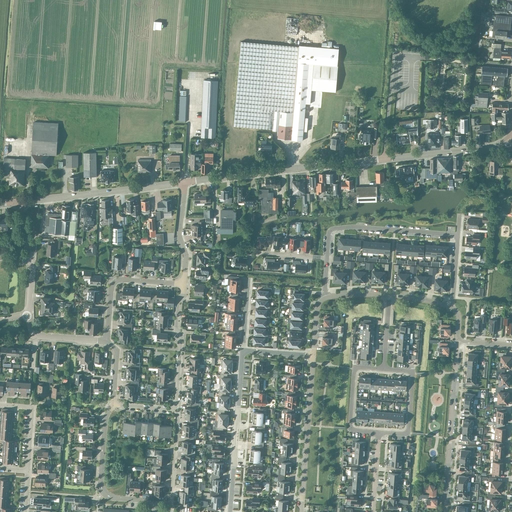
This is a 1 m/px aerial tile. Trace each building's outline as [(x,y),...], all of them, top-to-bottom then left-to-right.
[(502,5),(502,9),(495,8),(495,12),(507,13),(507,10),(511,10),(511,1),(507,1),(507,5),(502,5)] [(494,21),(493,31),(495,31),(495,38),(506,39),(506,34),(509,35),(511,17),(496,15),(496,16),(493,16),(493,21),(494,21)] [(312,26),(311,36),(319,36),(320,31),(323,31),(323,30),(317,30),(317,24),(317,17),(298,16),(298,22),(295,22),(294,25),(312,26)] [(267,44),(241,41),(233,125),(273,129),(275,112),(261,110),(267,44)] [(299,47),(267,44),(261,110),(275,112),(280,112),(293,113),(294,102),(298,62),(299,47)] [(492,44),(492,51),(494,51),(493,58),(500,58),(501,58),(510,59),(511,58),(511,51),(501,51),(501,44),(492,44)] [(339,49),(299,45),(298,62),(314,63),(337,66),(339,49)] [(314,63),(298,62),(294,102),(306,104),(310,104),(311,90),(314,63)] [(337,66),(314,63),(311,90),(336,92),(338,66),(337,66)] [(482,74),(505,76),(507,76),(508,69),(482,67),(482,74)] [(482,74),(481,84),(504,86),(505,76),(482,74)] [(201,138),(215,138),(218,81),(203,81),(201,138)] [(476,96),(475,107),(487,108),(488,94),(478,93),(478,96),(476,96)] [(179,122),(186,122),(187,97),(180,96),(179,122)] [(302,141),(306,104),(294,102),(293,113),(291,140),(302,141)] [(492,104),(492,112),(498,112),(498,109),(508,110),(508,106),(508,105),(492,104)] [(291,140),(293,113),(280,112),(278,131),(277,138),(291,140)] [(498,121),(502,121),(502,124),(509,124),(509,113),(502,113),(502,117),(498,117),(498,114),(492,114),(492,122),(498,122),(498,121)] [(428,120),(428,129),(433,129),(434,126),(436,127),(436,121),(428,120)] [(32,168),(48,169),(49,156),(56,156),(58,124),(33,122),(31,163),(32,164),(32,168)] [(482,142),(484,142),(483,137),(484,137),(483,133),(490,132),(489,125),(480,127),(480,131),(477,131),(477,134),(478,143),(479,143),(482,143),(482,142)] [(361,130),(360,134),(359,134),(358,134),(358,137),(359,138),(360,138),(360,142),(364,142),(364,143),(367,143),(367,142),(371,143),(371,136),(373,136),(373,137),(377,138),(377,128),(373,127),(373,130),(361,130)] [(407,133),(396,134),(398,144),(410,143),(410,136),(417,135),(416,128),(406,130),(407,133)] [(455,139),(452,139),(452,145),(455,145),(456,145),(457,146),(459,146),(460,145),(462,145),(462,140),(461,137),(461,136),(461,132),(460,132),(458,132),(456,132),(456,136),(455,136),(455,139)] [(428,148),(439,148),(439,134),(428,134),(428,148)] [(336,135),(335,140),(332,139),(331,149),(339,149),(339,142),(342,143),(343,137),(340,137),(340,135),(336,135)] [(172,158),(178,158),(179,152),(181,152),(181,144),(170,144),(170,151),(172,151),(172,158)] [(261,154),(265,154),(266,153),(271,153),(272,146),(266,145),(266,144),(262,144),(261,154)] [(83,152),(84,176),(97,176),(96,152),(83,152)] [(190,159),(190,164),(191,164),(191,170),(198,170),(198,165),(201,166),(201,154),(190,154),(190,159)] [(66,167),(78,168),(78,155),(66,155),(66,167)] [(201,173),(204,173),(204,174),(207,174),(208,174),(208,168),(209,168),(209,164),(213,164),(213,157),(205,156),(204,164),(202,164),(201,173)] [(437,158),(437,173),(450,173),(450,163),(450,158),(437,158)] [(144,159),(138,159),(138,160),(138,173),(151,173),(151,160),(151,159),(144,159)] [(169,165),(166,165),(166,170),(169,169),(169,170),(175,170),(175,171),(180,171),(179,162),(177,162),(177,159),(169,159),(169,162),(169,165)] [(430,168),(425,168),(425,178),(437,178),(436,159),(430,159),(430,160),(430,168)] [(490,162),(488,162),(488,167),(490,167),(490,175),(499,175),(502,175),(502,168),(499,168),(498,168),(498,162),(490,162)] [(399,170),(395,170),(396,178),(413,177),(413,181),(418,181),(417,174),(414,175),(413,166),(399,168),(399,170)] [(4,167),(3,176),(10,177),(9,184),(24,185),(26,169),(4,167)] [(114,182),(114,171),(110,171),(101,171),(101,174),(102,174),(102,177),(102,182),(106,182),(106,183),(107,183),(109,182),(109,183),(110,183),(110,182),(114,182)] [(319,185),(316,185),(316,194),(320,194),(320,191),(325,191),(325,174),(319,174),(319,185)] [(69,178),(69,182),(71,182),(71,190),(78,190),(77,177),(69,178)] [(271,187),(271,188),(280,188),(280,180),(275,180),(275,179),(266,179),(266,187),(271,187)] [(346,182),(342,182),(342,189),(346,188),(346,189),(350,189),(351,189),(351,192),(348,193),(348,197),(348,205),(356,204),(356,192),(354,192),(354,185),(352,185),(352,180),(346,180),(346,182)] [(292,181),(292,195),(305,195),(305,181),(292,181)] [(357,187),(357,192),(357,197),(376,196),(376,187),(357,187)] [(259,189),(258,200),(262,200),(261,213),(277,213),(278,197),(268,197),(269,189),(259,189)] [(219,195),(219,198),(224,198),(224,203),(232,204),(232,197),(229,197),(229,191),(226,191),(226,190),(225,190),(224,190),(223,190),(222,190),(221,190),(221,195),(219,195)] [(245,190),(245,202),(249,203),(249,204),(254,204),(254,196),(250,196),(250,191),(245,190)] [(195,203),(205,203),(205,205),(210,205),(210,199),(206,199),(206,194),(195,194),(195,203)] [(172,210),(172,209),(172,208),(172,206),(171,206),(171,200),(169,200),(169,199),(168,199),(166,199),(165,200),(163,201),(161,201),(161,202),(161,203),(157,203),(158,210),(164,210),(164,211),(164,213),(171,213),(171,210),(172,210)] [(109,200),(102,200),(102,208),(101,208),(101,218),(113,217),(112,209),(109,209),(109,208),(110,208),(110,207),(109,207),(109,200)] [(131,212),(131,216),(139,215),(138,205),(134,206),(134,200),(126,201),(127,213),(131,212)] [(149,210),(150,209),(150,205),(149,206),(149,201),(145,201),(143,201),(142,202),(142,213),(149,213),(149,210)] [(61,214),(61,220),(71,221),(72,211),(72,210),(71,210),(70,210),(70,205),(63,205),(63,214),(61,214)] [(221,210),(221,228),(233,229),(233,210),(221,210)] [(47,214),(47,224),(51,225),(50,232),(68,234),(67,239),(75,240),(76,221),(71,221),(61,220),(61,214),(49,213),(47,214)] [(0,230),(2,230),(2,231),(8,231),(8,225),(7,219),(1,219),(1,217),(0,216),(0,230)] [(467,224),(468,224),(467,228),(478,229),(479,220),(468,219),(468,220),(467,221),(467,224)] [(192,225),(192,230),(202,231),(202,228),(204,228),(205,222),(199,221),(198,225),(192,225)] [(122,228),(112,228),(112,243),(122,243),(122,228)] [(192,230),(192,236),(198,236),(198,240),(206,240),(206,235),(206,232),(206,231),(202,231),(192,230)] [(466,244),(476,245),(477,241),(479,241),(479,235),(473,234),(473,238),(467,237),(466,244)] [(267,238),(258,237),(257,246),(259,246),(258,247),(259,247),(260,247),(262,248),(263,247),(263,246),(267,247),(267,244),(270,244),(271,237),(267,236),(267,238)] [(274,236),(274,248),(281,248),(281,244),(286,245),(286,238),(282,238),(282,237),(274,236)] [(297,250),(297,247),(300,247),(300,242),(300,239),(297,239),(290,239),(290,249),(294,249),(296,249),(296,250),(297,250)] [(300,247),(303,247),(302,250),(303,250),(305,250),(309,251),(310,240),(303,239),(303,242),(300,242),(300,247)] [(47,251),(47,256),(54,256),(55,248),(60,248),(60,241),(53,241),(53,244),(48,244),(48,251),(47,251)] [(133,250),(133,252),(135,253),(135,256),(136,256),(136,257),(137,257),(137,256),(141,256),(141,249),(136,249),(136,250),(133,250)] [(465,258),(476,259),(476,255),(479,255),(479,249),(473,249),(473,252),(466,251),(465,258)] [(197,265),(205,265),(205,258),(210,258),(210,253),(203,252),(203,255),(197,255),(197,265)] [(113,257),(112,268),(114,268),(114,270),(120,270),(120,269),(121,269),(121,262),(125,263),(125,254),(122,253),(121,258),(113,257)] [(149,271),(152,271),(154,271),(155,263),(157,263),(158,257),(152,256),(152,262),(144,261),(144,260),(143,270),(144,270),(144,269),(149,270),(149,271)] [(128,269),(136,270),(137,263),(140,263),(141,257),(137,257),(136,257),(136,259),(129,259),(128,269)] [(248,261),(247,260),(247,258),(243,258),(243,257),(243,258),(241,258),(241,257),(237,257),(236,257),(236,258),(233,258),(233,262),(236,262),(236,266),(241,267),(241,266),(246,266),(246,265),(247,264),(248,261)] [(159,260),(159,268),(161,268),(161,272),(169,272),(170,266),(173,266),(174,259),(170,259),(170,261),(159,260)] [(275,259),(266,259),(266,262),(268,262),(267,269),(278,270),(278,265),(277,265),(278,263),(274,262),(275,259)] [(300,261),(293,261),(293,266),(296,266),(295,272),(306,273),(306,265),(299,264),(300,261)] [(45,277),(45,282),(46,282),(46,283),(46,284),(49,284),(49,283),(50,282),(53,283),(54,273),(57,273),(57,272),(57,266),(50,265),(50,271),(46,271),(46,277),(45,277)] [(403,284),(404,274),(400,274),(401,269),(398,269),(399,265),(395,265),(394,271),(398,272),(397,282),(396,284),(401,285),(401,284),(403,284)] [(464,276),(475,277),(475,271),(478,271),(479,265),(472,265),(472,268),(464,268),(464,276)] [(196,271),(196,278),(202,278),(201,280),(202,281),(206,281),(206,280),(206,279),(206,275),(209,275),(210,272),(210,268),(204,268),(201,268),(201,271),(196,271)] [(331,268),(331,276),(334,276),(334,281),(333,281),(333,283),(337,283),(337,282),(340,283),(340,273),(338,272),(338,269),(331,268)] [(90,278),(90,284),(100,285),(101,276),(91,276),(91,272),(85,272),(84,278),(90,278)] [(228,277),(228,285),(230,285),(241,286),(241,283),(240,283),(240,281),(239,280),(239,277),(228,277)] [(473,285),(473,280),(466,279),(466,283),(467,283),(467,285),(463,284),(463,292),(473,293),(473,285)] [(194,295),(203,296),(203,289),(205,289),(205,286),(197,285),(197,288),(195,288),(194,295)] [(241,286),(230,285),(230,291),(231,291),(231,295),(232,295),(238,295),(238,292),(239,292),(240,292),(240,290),(241,290),(241,286)] [(120,293),(119,300),(125,300),(125,298),(128,298),(129,288),(123,288),(123,294),(120,294),(120,293)] [(133,301),(136,301),(137,295),(134,295),(134,289),(129,288),(128,298),(133,299),(133,301)] [(257,293),(256,293),(257,296),(257,297),(263,297),(268,297),(268,295),(271,294),(271,288),(264,288),(264,291),(257,290),(257,293)] [(137,295),(136,301),(145,302),(145,299),(146,290),(140,289),(140,295),(137,295)] [(88,296),(90,296),(90,300),(99,301),(100,291),(90,290),(90,291),(88,290),(88,296)] [(148,302),(153,303),(154,296),(151,296),(151,290),(146,290),(145,299),(148,300),(148,302)] [(293,297),(293,299),(297,300),(304,300),(305,297),(304,297),(304,294),(298,294),(298,290),(290,290),(290,296),(293,297)] [(154,296),(153,303),(162,303),(162,301),(163,291),(157,291),(157,297),(154,296)] [(167,306),(174,306),(174,298),(171,298),(171,297),(171,298),(168,297),(168,291),(163,291),(162,301),(165,301),(165,303),(167,304),(167,306)] [(237,298),(238,295),(232,295),(231,298),(229,298),(229,303),(240,304),(240,301),(239,301),(239,299),(238,298),(237,298)] [(256,303),(255,303),(256,306),(263,307),(267,307),(270,307),(270,303),(271,298),(268,297),(263,297),(263,300),(257,300),(256,303)] [(40,311),(40,315),(43,315),(43,314),(53,315),(54,303),(50,303),(50,299),(42,298),(42,302),(42,307),(41,307),(41,311),(40,311)] [(293,299),(290,299),(289,305),(292,306),(292,309),(296,309),(303,310),(303,309),(304,307),(303,306),(303,304),(297,303),(297,300),(293,299)] [(188,311),(199,312),(200,305),(202,305),(203,300),(195,300),(195,303),(189,303),(188,311)] [(240,308),(240,304),(229,303),(228,309),(227,309),(227,312),(236,313),(237,310),(238,310),(238,308),(240,308)] [(84,308),(89,308),(89,316),(98,317),(98,313),(99,308),(92,308),(92,305),(84,304),(84,308)] [(263,307),(262,310),(256,309),(256,312),(255,312),(255,315),(255,316),(262,316),(266,316),(267,314),(270,313),(270,307),(267,307),(263,307)] [(292,309),(289,308),(289,314),(291,316),(291,318),(296,319),(302,319),(303,316),(303,313),(296,313),(296,309),(292,309)] [(118,313),(118,316),(119,316),(120,317),(129,318),(132,318),(132,313),(133,313),(133,310),(126,309),(126,312),(120,312),(120,313),(119,313),(118,313)] [(154,316),(154,320),(158,320),(168,321),(169,315),(165,315),(166,312),(161,312),(155,311),(155,316),(154,316)] [(226,314),(225,317),(228,318),(227,323),(238,324),(239,320),(237,320),(238,318),(237,318),(236,318),(236,314),(230,314),(226,314)] [(473,326),(473,328),(474,329),(474,331),(482,331),(483,322),(486,322),(486,315),(481,315),(481,319),(475,319),(474,325),(473,326)] [(187,326),(192,326),(191,328),(198,329),(198,323),(201,324),(202,319),(201,319),(201,316),(195,316),(195,319),(188,318),(187,326)] [(262,316),(262,319),(255,319),(255,321),(254,322),(255,325),(261,326),(261,325),(266,326),(266,323),(269,322),(269,316),(266,316),(262,316)] [(325,325),(325,328),(333,329),(334,326),(334,325),(334,324),(335,323),(335,322),(335,321),(334,320),(333,320),(334,317),(328,316),(327,316),(326,317),(325,317),(324,318),(324,319),(324,325),(325,325)] [(129,321),(129,318),(120,317),(120,318),(119,318),(118,319),(118,321),(118,322),(119,322),(119,323),(125,323),(125,326),(132,327),(132,324),(131,323),(131,321),(129,321)] [(489,332),(497,333),(498,329),(501,329),(502,317),(498,317),(497,320),(490,320),(489,332)] [(295,328),(301,329),(302,328),(303,325),(302,325),(302,322),(295,322),(296,319),(291,318),(288,318),(288,324),(291,325),(291,327),(291,328),(295,328)] [(90,334),(97,335),(97,324),(91,323),(92,320),(85,320),(84,327),(90,328),(90,334)] [(154,325),(153,328),(164,329),(164,326),(168,326),(168,321),(158,320),(154,320),(154,325)] [(360,326),(363,326),(363,330),(374,331),(374,324),(371,324),(371,320),(364,320),(364,321),(361,321),(360,326)] [(227,323),(227,328),(229,329),(229,332),(235,332),(235,329),(236,329),(237,329),(237,327),(238,327),(238,324),(227,323)] [(400,326),(400,333),(410,333),(411,327),(406,327),(406,325),(402,324),(401,326),(400,326)] [(254,331),(253,331),(254,334),(260,335),(261,335),(265,335),(268,335),(268,332),(269,326),(266,326),(261,325),(261,326),(261,329),(254,328),(254,331)] [(440,334),(440,337),(448,338),(449,334),(450,335),(450,329),(450,328),(450,327),(449,326),(448,326),(447,326),(447,325),(441,325),(441,328),(440,328),(440,329),(439,330),(439,331),(439,332),(440,333),(440,334)] [(132,330),(132,327),(125,326),(125,329),(119,329),(119,330),(118,330),(117,330),(117,333),(118,333),(118,334),(128,335),(128,332),(131,332),(131,330),(132,330)] [(291,328),(291,327),(288,327),(288,328),(287,333),(290,334),(290,337),(294,337),(294,338),(301,338),(302,335),(301,334),(301,332),(295,331),(295,328),(291,328)] [(157,341),(167,342),(167,334),(160,333),(161,330),(153,329),(152,334),(157,335),(157,341)] [(191,342),(200,343),(201,338),(205,338),(206,332),(200,332),(199,335),(191,335),(191,342)] [(236,336),(235,336),(235,332),(229,332),(229,335),(226,335),(226,341),(237,342),(237,338),(236,338),(236,336)] [(117,335),(117,337),(118,338),(118,340),(121,340),(121,343),(131,344),(131,340),(130,340),(130,338),(128,338),(128,335),(118,334),(118,335),(117,335)] [(323,346),(324,346),(325,346),(325,347),(331,347),(332,344),(332,343),(333,343),(333,342),(333,341),(333,340),(333,339),(333,338),(332,338),(332,335),(324,334),(324,338),(323,337),(322,343),(322,344),(323,345),(323,346)] [(261,335),(260,335),(260,338),(254,338),(253,340),(252,341),(253,343),(253,344),(254,345),(256,344),(264,345),(264,342),(267,341),(268,335),(265,335),(261,335)] [(290,337),(287,337),(286,343),(289,344),(289,347),(297,347),(299,348),(300,347),(301,344),(300,344),(301,341),(294,341),(294,338),(294,337),(290,337)] [(237,345),(237,342),(226,341),(225,346),(224,346),(224,350),(234,350),(234,347),(235,347),(236,345),(237,345)] [(438,351),(439,351),(439,352),(439,355),(445,356),(446,356),(447,355),(448,355),(448,354),(448,353),(449,347),(448,347),(448,344),(440,343),(439,346),(439,347),(438,348),(438,349),(438,350),(438,351)] [(126,353),(126,357),(137,358),(138,354),(140,354),(140,352),(141,353),(141,349),(132,349),(131,352),(128,351),(128,352),(127,352),(126,353)] [(85,364),(85,371),(91,371),(91,361),(88,361),(89,352),(82,351),(81,353),(78,353),(78,359),(81,359),(81,363),(85,364)] [(468,353),(468,358),(468,359),(477,359),(477,360),(477,359),(480,360),(481,351),(475,351),(474,354),(468,353)] [(54,363),(63,363),(64,352),(55,352),(54,363)] [(102,363),(102,367),(107,367),(107,361),(103,361),(104,353),(95,352),(95,363),(102,363)] [(499,352),(498,356),(501,356),(501,362),(511,362),(511,361),(511,359),(511,358),(511,357),(506,356),(506,353),(499,352)] [(40,362),(49,362),(49,353),(41,353),(40,362)] [(189,364),(200,364),(200,361),(202,361),(203,356),(196,355),(196,358),(190,358),(190,361),(189,361),(189,364)] [(126,357),(126,361),(127,362),(133,363),(133,366),(140,366),(140,363),(139,363),(140,358),(137,358),(126,357)] [(223,360),(221,360),(221,366),(223,366),(233,367),(233,365),(233,364),(232,364),(232,360),(227,360),(227,359),(227,358),(226,358),(225,358),(224,358),(223,359),(223,360)] [(257,366),(256,373),(266,374),(266,373),(267,372),(267,371),(267,370),(266,370),(266,367),(265,366),(266,361),(260,361),(259,366),(257,366)] [(498,361),(497,370),(505,371),(505,368),(510,368),(510,367),(511,366),(511,364),(511,363),(511,362),(501,362),(498,361)] [(200,364),(189,364),(189,366),(190,366),(190,369),(193,369),(193,372),(196,373),(201,373),(202,368),(199,367),(200,364)] [(125,374),(136,375),(136,371),(139,371),(139,370),(140,370),(140,366),(133,366),(133,369),(127,368),(127,369),(126,369),(125,370),(125,374)] [(220,372),(220,375),(227,375),(227,372),(231,373),(231,371),(232,371),(233,367),(223,366),(222,372),(220,372)] [(290,372),(290,375),(296,375),(297,373),(297,372),(298,372),(298,370),(300,370),(300,367),(289,366),(288,372),(290,372)] [(158,368),(157,376),(160,376),(170,377),(170,375),(170,372),(167,371),(167,368),(158,368)] [(497,370),(496,379),(499,380),(509,380),(510,375),(504,374),(505,371),(497,370)] [(188,375),(188,380),(197,381),(198,378),(200,379),(200,376),(202,376),(202,373),(201,373),(196,373),(195,376),(188,375)] [(76,374),(75,384),(79,384),(79,391),(86,391),(87,381),(82,380),(82,374),(76,374)] [(132,383),(139,383),(139,380),(138,380),(138,378),(136,378),(136,375),(125,374),(124,378),(125,378),(126,378),(126,379),(132,380),(132,383)] [(227,375),(220,375),(218,375),(218,378),(219,378),(219,384),(220,384),(231,385),(231,384),(231,381),(230,381),(230,379),(227,378),(227,375)] [(290,375),(286,375),(286,378),(288,378),(287,384),(298,384),(299,381),(297,381),(298,379),(297,379),(296,378),(296,375),(290,375)] [(157,379),(157,385),(163,385),(163,382),(169,383),(169,380),(170,380),(170,377),(160,376),(160,379),(157,379)] [(255,389),(263,390),(264,380),(268,380),(268,377),(262,377),(262,380),(256,379),(255,389)] [(466,378),(466,383),(472,384),(472,387),(478,387),(478,384),(476,384),(476,378),(466,378)] [(95,383),(94,391),(103,392),(104,384),(97,383),(98,379),(91,379),(91,383),(95,383)] [(496,385),(496,388),(503,389),(503,386),(509,386),(509,380),(499,380),(499,385),(496,385)] [(131,386),(125,385),(125,386),(124,386),(124,387),(123,391),(137,392),(137,386),(138,386),(139,383),(132,383),(131,386)] [(231,386),(231,385),(220,384),(219,393),(226,394),(226,391),(229,391),(230,389),(231,389),(231,386)] [(298,384),(287,384),(287,389),(289,389),(289,392),(295,393),(295,390),(296,390),(297,390),(297,388),(298,388),(298,384)] [(157,385),(156,393),(169,394),(169,392),(168,392),(169,389),(163,388),(163,385),(157,385)] [(38,395),(46,396),(47,387),(38,386),(38,395)] [(52,397),(60,398),(61,389),(53,388),(52,397)] [(496,388),(495,394),(498,395),(498,398),(508,398),(509,397),(509,395),(508,394),(508,393),(503,392),(503,389),(496,388)] [(196,398),(196,393),(200,393),(201,390),(191,389),(191,392),(187,392),(187,397),(196,398)] [(465,393),(465,399),(474,399),(475,396),(478,395),(478,394),(478,391),(472,390),(471,393),(465,393)] [(123,391),(123,395),(124,395),(125,395),(125,396),(128,397),(128,400),(139,400),(139,395),(137,395),(137,392),(123,391)] [(295,393),(289,392),(289,396),(287,395),(286,401),(297,402),(297,398),(296,398),(296,396),(295,396),(295,393)] [(169,394),(156,393),(156,402),(164,402),(165,399),(168,400),(168,397),(169,397),(169,394)] [(218,396),(217,402),(220,402),(230,403),(230,402),(230,399),(229,399),(229,397),(226,396),(226,394),(219,393),(219,396),(218,396)] [(253,402),(254,403),(254,405),(265,406),(266,398),(265,398),(266,394),(259,393),(259,398),(254,397),(254,399),(253,400),(253,402)] [(187,397),(186,402),(193,403),(192,406),(198,406),(200,406),(201,403),(196,403),(196,398),(187,397)] [(508,398),(498,398),(498,401),(495,401),(494,406),(502,407),(502,404),(507,404),(508,403),(509,402),(509,400),(508,399),(508,398)] [(297,402),(286,401),(286,406),(288,407),(287,410),(294,410),(294,407),(295,407),(296,405),(297,405),(297,402)] [(230,404),(230,403),(220,402),(220,408),(218,408),(217,411),(224,412),(225,409),(228,409),(228,407),(229,407),(230,404)] [(198,411),(198,406),(192,406),(192,409),(185,408),(185,414),(195,414),(195,411),(198,411)] [(470,414),(470,417),(476,417),(476,414),(473,414),(474,409),(473,408),(473,409),(464,408),(464,413),(470,414)] [(497,411),(497,417),(508,418),(508,415),(507,415),(507,412),(506,412),(506,409),(497,408),(496,411),(497,411)] [(252,417),(252,418),(266,419),(266,410),(260,409),(260,413),(254,412),(254,414),(253,414),(252,417)] [(287,410),(283,409),(283,413),(285,413),(285,418),(296,419),(296,416),(295,416),(295,414),(294,413),(293,413),(294,410),(287,410)] [(51,416),(51,412),(41,411),(40,419),(53,420),(54,416),(51,416)] [(224,415),(224,412),(217,411),(217,414),(219,415),(219,420),(229,421),(229,420),(229,417),(227,417),(228,415),(224,415)] [(83,426),(94,426),(94,418),(87,417),(87,413),(80,413),(80,419),(84,419),(83,426)] [(185,414),(185,419),(191,419),(190,422),(199,423),(199,419),(197,419),(198,418),(195,418),(195,414),(185,414)] [(463,425),(472,425),(475,426),(476,417),(470,417),(469,420),(463,419),(463,425)] [(508,418),(497,417),(496,422),(489,421),(488,425),(495,425),(504,426),(505,423),(506,423),(506,420),(508,420),(508,418)] [(252,418),(252,422),(253,422),(253,423),(259,424),(258,427),(265,428),(265,422),(266,419),(252,418)] [(283,424),(283,427),(284,427),(292,428),(292,425),(293,425),(294,425),(294,423),(295,423),(296,419),(285,418),(284,424),(283,424)] [(216,420),(216,426),(216,429),(223,430),(223,427),(227,427),(227,425),(228,425),(229,422),(229,421),(219,420),(216,420)] [(199,423),(190,422),(190,425),(184,425),(183,430),(184,430),(194,431),(194,428),(198,428),(199,423)] [(41,433),(52,434),(52,425),(41,424),(41,433)] [(504,426),(495,425),(495,428),(496,428),(495,434),(507,435),(507,432),(505,432),(506,429),(504,429),(504,426)] [(282,427),(281,436),(283,436),(294,437),(295,433),(293,433),(294,431),(293,431),(292,431),(292,428),(284,427),(283,427),(282,427)] [(250,436),(264,438),(265,429),(258,428),(258,431),(252,431),(252,433),(251,433),(250,436)] [(86,433),(86,430),(79,429),(79,435),(83,435),(82,441),(93,442),(93,434),(86,433)] [(184,435),(190,436),(190,439),(196,440),(197,431),(194,431),(184,430),(184,435)] [(216,437),(216,441),(226,442),(226,435),(220,435),(220,431),(214,431),(214,437),(216,437)] [(462,434),(462,440),(468,440),(468,443),(475,444),(476,441),(474,440),(474,435),(471,435),(462,434)] [(507,435),(495,434),(495,439),(497,439),(497,442),(503,443),(503,440),(505,440),(505,437),(507,437),(507,435)] [(250,436),(250,437),(251,440),(251,442),(257,443),(257,446),(263,446),(264,438),(250,436)] [(38,446),(48,447),(49,438),(39,437),(38,446)] [(353,438),(353,441),(353,444),(355,444),(355,447),(365,448),(365,445),(366,446),(366,442),(359,442),(359,439),(353,438)] [(196,440),(190,439),(189,442),(182,442),(182,447),(183,447),(193,448),(193,445),(196,445),(196,440)] [(280,446),(283,446),(283,449),(292,449),(292,447),(293,447),(293,444),(287,443),(287,439),(280,439),(280,443),(281,443),(280,446)] [(390,447),(391,448),(391,450),(400,450),(400,451),(403,451),(403,442),(397,442),(397,445),(390,444),(390,447)] [(494,442),(494,445),(494,451),(505,452),(506,449),(504,449),(504,446),(503,446),(503,443),(497,442),(494,442)] [(83,459),(91,459),(92,451),(86,450),(86,447),(77,446),(77,450),(83,450),(83,459)] [(213,446),(212,452),(215,452),(214,456),(224,457),(225,450),(221,450),(221,446),(213,446)] [(183,447),(182,452),(189,453),(188,456),(195,456),(195,451),(192,451),(193,448),(183,447)] [(251,450),(250,455),(260,456),(260,451),(263,451),(263,447),(257,447),(257,450),(251,450)] [(461,449),(460,455),(469,456),(470,456),(470,450),(473,451),(474,447),(467,447),(467,450),(461,449)] [(282,454),(280,454),(279,458),(285,458),(286,454),(292,455),(293,452),(292,451),(292,449),(283,449),(282,454)] [(155,450),(154,455),(157,455),(157,458),(167,459),(168,454),(161,453),(161,451),(155,450)] [(38,451),(37,459),(47,460),(48,452),(38,451)] [(505,452),(494,451),(494,456),(493,456),(493,459),(502,460),(502,457),(503,457),(504,454),(505,455),(505,452)] [(181,458),(181,464),(194,464),(195,456),(188,456),(186,455),(185,459),(181,458)] [(250,455),(250,461),(256,461),(256,465),(262,465),(262,462),(259,462),(260,456),(250,455)] [(364,460),(364,458),(354,457),(352,457),(351,466),(357,466),(357,463),(364,464),(364,460)] [(154,463),(154,466),(160,467),(160,464),(167,464),(167,459),(157,458),(155,458),(154,463)] [(279,458),(278,458),(278,462),(279,462),(279,465),(282,465),(281,468),(291,468),(291,466),(292,466),(292,463),(285,462),(285,458),(279,458)] [(213,459),(212,468),(214,468),(225,469),(225,465),(224,465),(224,463),(220,463),(220,460),(213,459)] [(502,460),(493,459),(492,462),(493,463),(493,468),(504,469),(504,466),(503,466),(503,463),(502,463),(502,460)] [(399,464),(399,461),(390,460),(390,462),(389,462),(389,465),(395,466),(395,469),(401,469),(402,464),(399,464)] [(38,473),(48,473),(48,465),(38,464),(38,473)] [(181,464),(181,469),(187,469),(187,472),(193,473),(194,464),(181,464)] [(465,470),(465,473),(471,474),(472,465),(469,465),(460,464),(459,470),(465,470)] [(80,474),(90,475),(91,469),(85,469),(86,466),(78,465),(77,471),(80,471),(80,474)] [(249,468),(248,475),(259,476),(259,472),(262,472),(262,466),(253,465),(252,469),(249,468)] [(156,471),(156,474),(166,475),(167,470),(160,469),(160,467),(154,466),(153,471),(156,471)] [(351,470),(353,470),(353,476),(362,477),(363,474),(364,471),(357,471),(357,468),(351,467),(351,470)] [(225,469),(214,468),(214,473),(212,473),(211,476),(219,477),(219,474),(223,474),(223,473),(224,473),(225,472),(225,469)] [(291,468),(281,468),(281,471),(278,470),(278,477),(284,478),(284,474),(291,474),(291,471),(291,468)] [(504,469),(493,468),(492,473),(495,474),(495,477),(501,477),(501,474),(502,474),(502,471),(504,472),(504,469)] [(395,473),(388,473),(388,476),(388,478),(398,479),(398,474),(401,474),(401,471),(395,470),(395,473)] [(128,473),(127,484),(130,484),(130,491),(135,492),(136,481),(132,481),(133,478),(131,478),(131,473),(128,473)] [(459,476),(458,481),(467,482),(468,482),(471,482),(471,474),(465,473),(465,476),(459,476)] [(90,476),(90,475),(80,474),(75,474),(75,477),(77,477),(76,483),(84,484),(85,480),(90,481),(90,480),(91,480),(92,476),(90,476)] [(152,482),(159,483),(159,480),(166,480),(166,475),(156,474),(156,478),(153,477),(152,482)] [(219,480),(219,477),(211,476),(211,479),(213,479),(213,485),(222,486),(223,480),(219,480)] [(35,486),(44,486),(45,478),(36,477),(35,486)] [(284,478),(278,477),(277,487),(280,487),(289,488),(289,485),(290,485),(290,482),(284,482),(284,478)] [(501,482),(496,482),(496,478),(489,477),(488,481),(491,481),(491,487),(501,488),(501,482)] [(136,481),(135,492),(140,492),(141,485),(143,486),(144,479),(139,479),(139,482),(136,481)] [(181,480),(180,485),(186,486),(185,489),(193,490),(196,490),(196,489),(196,486),(194,486),(190,486),(190,481),(181,480)] [(165,491),(165,486),(159,485),(159,483),(152,482),(152,490),(165,491)] [(247,485),(247,493),(257,494),(258,490),(261,490),(261,483),(253,482),(252,486),(247,485)] [(429,495),(436,495),(436,491),(436,489),(436,488),(435,488),(434,487),(435,485),(425,482),(425,483),(424,483),(424,484),(423,484),(423,485),(423,486),(424,486),(423,487),(424,487),(423,490),(429,493),(429,495)] [(209,485),(209,488),(212,488),(212,493),(219,494),(219,491),(222,491),(222,486),(213,485),(209,485)] [(362,487),(352,486),(350,486),(349,494),(355,495),(355,492),(362,493),(362,489),(361,489),(362,487)] [(289,488),(280,487),(279,492),(276,492),(275,496),(276,496),(282,497),(283,493),(290,493),(290,490),(289,490),(289,488)] [(501,488),(491,487),(491,492),(488,492),(487,495),(495,496),(495,493),(501,493),(501,492),(502,491),(502,489),(501,488)] [(180,492),(179,497),(189,498),(189,493),(193,493),(193,490),(185,489),(185,492),(180,492)] [(397,490),(388,489),(387,491),(386,494),(393,495),(393,498),(399,498),(399,496),(397,495),(397,490)] [(151,498),(158,499),(158,496),(165,496),(165,491),(152,490),(151,498)] [(458,490),(457,496),(463,496),(463,499),(469,500),(470,491),(467,491),(458,490)] [(210,496),(212,496),(211,502),(222,503),(223,499),(222,498),(221,498),(221,497),(217,496),(217,494),(210,493),(210,496)] [(347,495),(347,501),(351,501),(351,506),(360,506),(361,499),(357,499),(357,496),(347,495)] [(436,495),(429,495),(429,498),(427,498),(427,499),(426,500),(426,501),(426,502),(426,503),(427,503),(427,504),(427,507),(433,508),(434,508),(435,507),(436,507),(436,506),(436,505),(437,499),(436,499),(436,495)] [(495,496),(487,495),(487,499),(490,499),(490,505),(500,505),(501,504),(501,502),(500,501),(500,500),(495,499),(495,496)] [(34,499),(33,505),(46,507),(46,500),(56,501),(56,497),(43,496),(43,500),(34,499)] [(282,497),(276,496),(276,500),(279,500),(278,506),(288,507),(288,505),(289,505),(289,501),(282,501),(282,497)] [(179,497),(179,502),(183,502),(183,505),(193,506),(194,503),(189,503),(189,498),(179,497)] [(75,505),(76,505),(75,509),(81,510),(81,508),(88,509),(88,502),(85,502),(86,499),(76,498),(75,505)] [(246,503),(246,507),(246,508),(256,509),(256,504),(259,504),(260,499),(253,498),(253,501),(247,501),(246,503)] [(388,509),(397,509),(398,505),(400,505),(400,500),(391,499),(390,502),(389,502),(388,509)] [(222,503),(211,502),(211,507),(208,507),(208,510),(216,511),(216,508),(221,508),(221,507),(222,507),(222,506),(222,503)] [(463,506),(456,506),(456,511),(464,511),(468,511),(469,504),(463,503),(463,506)]
